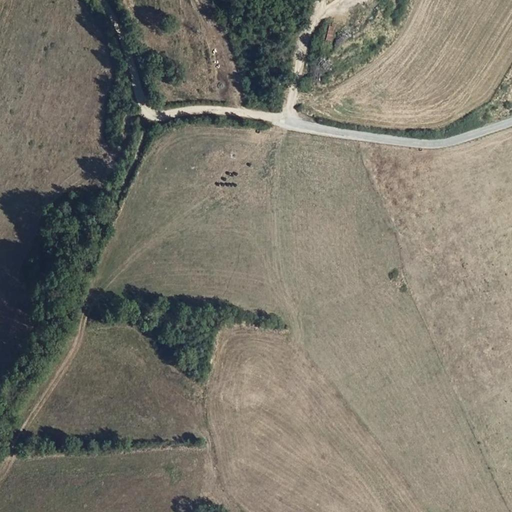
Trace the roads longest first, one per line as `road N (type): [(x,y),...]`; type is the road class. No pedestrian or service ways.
road 1 (track): [(317,0),(287,125),(232,112),(148,114),(101,0)]
road 2 (residential): [(511,122),(440,142),(375,141),(287,125)]
